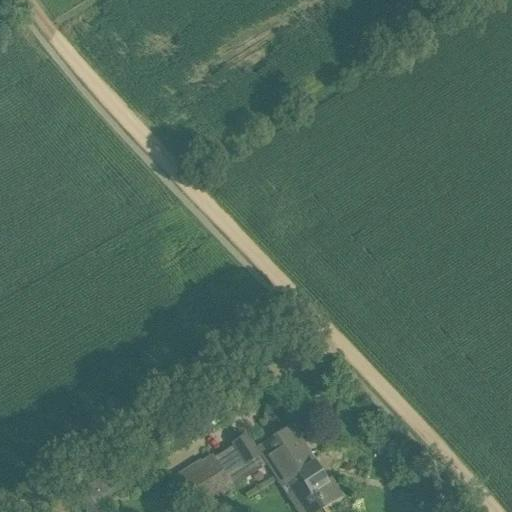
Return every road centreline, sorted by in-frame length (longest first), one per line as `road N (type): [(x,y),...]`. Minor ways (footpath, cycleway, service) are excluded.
road 1 (track): [(25,0),(160,162),(497,511)]
road 2 (track): [(166,185),(454,0)]
